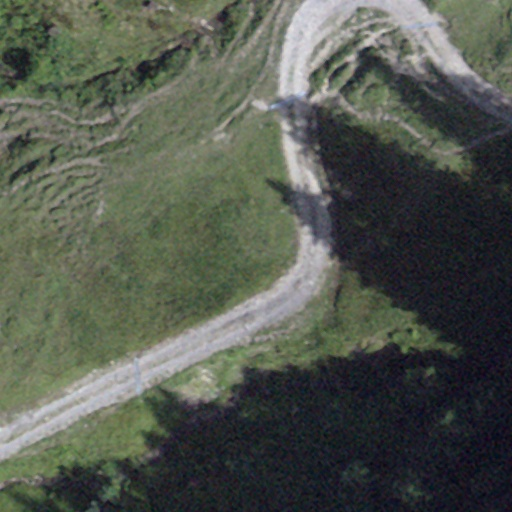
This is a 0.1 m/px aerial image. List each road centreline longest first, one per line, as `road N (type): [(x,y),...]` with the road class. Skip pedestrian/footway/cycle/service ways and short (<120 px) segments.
road 1 (track): [(328,0),(304,24),(295,55),(293,103),(316,223),(303,279),(284,297),(0,438)]
road 2 (track): [(511,112),(472,87),(426,27),(391,0)]
